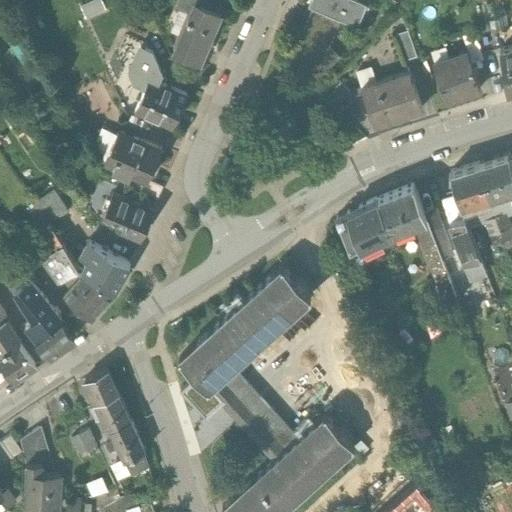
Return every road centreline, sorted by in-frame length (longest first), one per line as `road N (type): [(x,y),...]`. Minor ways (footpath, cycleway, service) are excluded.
road 1 (residential): [(511,123),(428,148),(363,179),(237,256)]
road 2 (residential): [(276,0),(200,161),(197,186),(210,220),(237,256)]
road 3 (residential): [(198,511),(127,323)]
road 4 (residential): [(127,323),(0,405)]
road 5 (residential): [(237,256),(127,323)]
